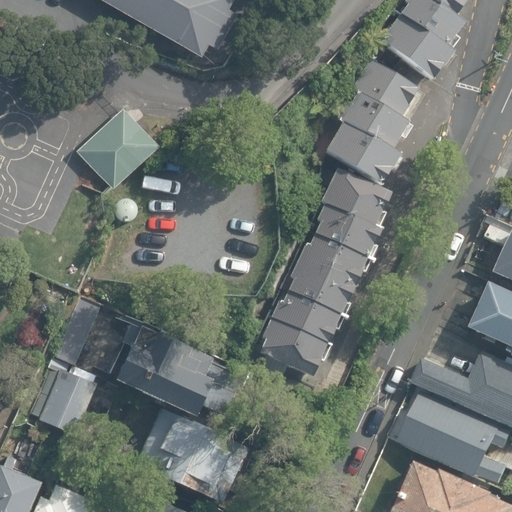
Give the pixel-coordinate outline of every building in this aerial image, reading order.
[(107,0),(203,54),(210,41),(219,46),(239,10),(230,5),(233,0),(107,0)] [(432,0),(408,0),(398,17),(451,50),(469,23),(458,17),(432,0)] [(432,0),(458,17),(471,0),(432,0)] [(451,50),(398,17),(382,38),(436,79),(452,58),(451,50)] [(419,88),(369,61),(354,95),(402,119),(419,88)] [(354,95),(337,120),(400,150),(413,124),(402,119),(354,95)] [(124,108),(78,151),(114,190),(161,147),(124,108)] [(39,181),(60,137),(6,113),(0,126),(0,237),(49,260),(53,252),(76,262),(100,209),(39,181)] [(400,150),(337,120),(324,150),(380,184),(400,150)] [(395,192),(338,167),(323,200),(380,226),(395,192)] [(380,226),(323,200),(309,232),(367,255),(380,226)] [(367,255),(309,232),(285,291),(343,314),(367,255)] [(511,247),(501,271),(511,276),(511,247)] [(511,287),(497,281),(477,326),(487,332),(485,338),(500,344),(503,338),(511,342),(511,287)] [(343,314),(285,291),(268,317),(330,347),(343,314)] [(330,347),(268,317),(254,353),(319,378),(330,347)] [(214,378),(132,342),(116,378),(199,418),(214,378)] [(511,362),(485,351),(474,378),(425,357),(414,382),(511,423),(511,362)] [(97,374),(63,363),(41,415),(75,430),(97,374)] [(511,468),(511,427),(424,393),(401,441),(507,484),(511,468)] [(242,446),(160,404),(130,465),(212,506),(242,446)] [(28,511),(42,481),(0,461),(0,511),(28,511)] [(511,511),(511,502),(418,461),(395,511),(511,511)] [(85,511),(90,498),(48,480),(32,511),(85,511)] [(174,511),(131,493),(124,511),(174,511)]
